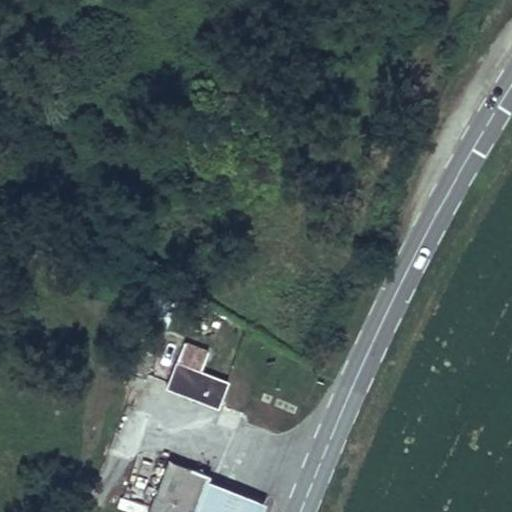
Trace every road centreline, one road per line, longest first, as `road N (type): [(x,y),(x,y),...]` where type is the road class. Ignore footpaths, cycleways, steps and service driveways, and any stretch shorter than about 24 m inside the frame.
road 1 (secondary): [(296,511),(395,291),(511,80)]
road 2 (unknown): [(96,511),(123,469),(163,441),(228,453),(309,483)]
